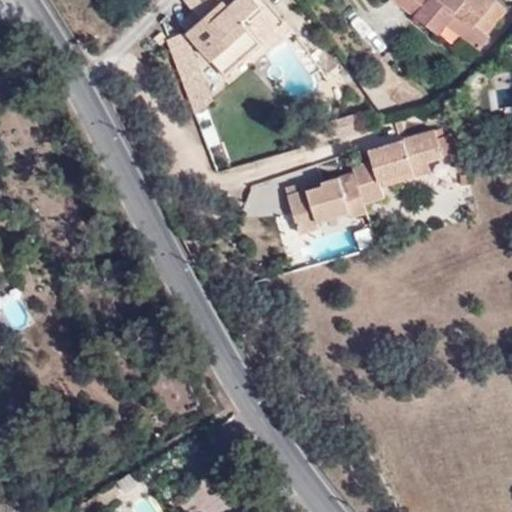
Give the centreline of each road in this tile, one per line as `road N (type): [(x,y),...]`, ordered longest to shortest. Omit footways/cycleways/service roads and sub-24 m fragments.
road 1 (secondary): [(329,511),(247,400),(25,0)]
road 2 (unknown): [(82,101),(187,0)]
